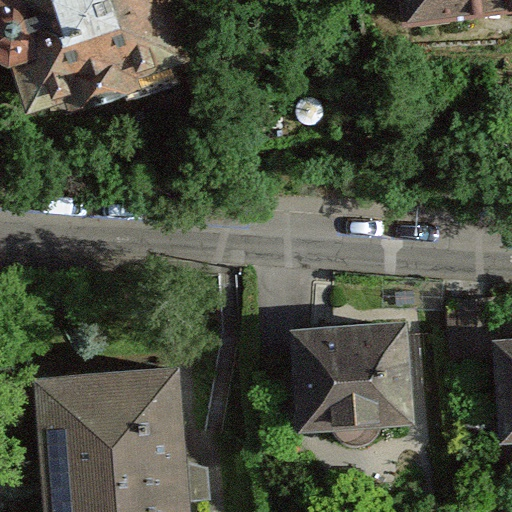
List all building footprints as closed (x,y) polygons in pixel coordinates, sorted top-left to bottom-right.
[(168,0),(0,0),(0,58),(19,120),(189,68),(168,0)] [(511,0),(398,0),(402,27),(511,12),(511,0)] [(296,322),(303,417),(411,409),(404,315),(296,322)] [(511,321),(486,323),(489,428),(511,427),(511,321)] [(185,511),(177,362),(41,371),(50,511),(185,511)]
